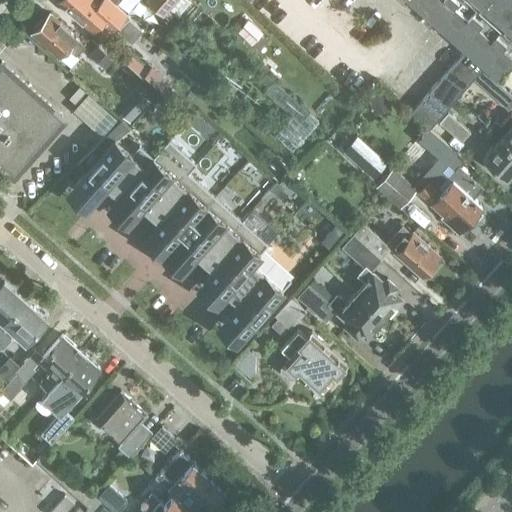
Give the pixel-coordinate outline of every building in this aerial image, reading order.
[(132,40),(142,28),(110,0),(98,0),(98,1),(97,0),(58,0),(82,20),(82,19),(91,27),(100,17),(114,29),(116,27),(132,40)] [(111,0),(122,10),(130,0),(111,0)] [(147,0),(164,15),(176,0),(147,0)] [(511,0),(408,0),(411,2),(422,12),(465,50),(483,67),(495,77),(498,80),(511,63),(511,0)] [(74,54),(82,46),(73,38),(75,36),(49,12),(32,32),(57,55),(65,46),(74,54)] [(264,32),(249,19),(238,31),(252,44),(253,43),(260,49),(270,39),(264,33),(264,32)] [(156,31),(149,25),(147,28),(154,34),(156,31)] [(104,67),(112,58),(94,43),(87,51),(104,67)] [(211,86),(215,81),(175,46),(171,50),(211,86)] [(270,100),(198,46),(192,53),(228,80),(218,93),(255,120),(270,100)] [(458,57),(458,58),(476,74),(483,67),(465,50),(458,57)] [(458,58),(446,71),(464,88),(474,77),(476,74),(458,58)] [(0,61),(0,159),(13,171),(46,133),(62,115),(1,61),(0,61)] [(264,92),(276,79),(261,66),(249,79),(264,92)] [(158,93),(167,83),(149,67),(140,76),(158,93)] [(476,74),(474,77),(486,88),(508,108),(510,106),(511,107),(511,93),(494,78),(495,77),(483,67),(476,74)] [(446,71),(437,81),(455,98),(464,88),(446,71)] [(437,81),(428,91),(446,108),(455,98),(437,81)] [(294,151),(320,121),(276,82),(267,92),(292,114),(275,133),(294,151)] [(208,104),(216,95),(205,86),(198,94),(208,104)] [(428,91),(419,101),(437,118),(446,108),(428,91)] [(87,93),(73,109),(92,125),(106,109),(87,93)] [(336,99),(330,93),(315,109),(322,115),(336,99)] [(388,93),(372,97),(377,114),(393,109),(392,109),(388,93)] [(419,101),(410,111),(429,128),(437,118),(419,101)] [(448,110),(439,120),(461,140),(470,130),(448,110)] [(111,128),(119,120),(110,111),(102,120),(111,128)] [(208,138),(216,129),(196,111),(188,120),(208,138)] [(511,123),(507,129),(499,122),(491,130),(511,148),(511,123)] [(105,134),(99,127),(87,138),(93,145),(105,134)] [(511,171),(511,148),(491,130),(485,136),(494,144),(482,156),(506,178),(511,171)] [(358,133),(344,149),(373,176),(388,160),(358,133)] [(75,182),(92,197),(105,182),(118,194),(153,155),(140,143),(132,152),(116,137),(75,182)] [(197,162),(169,137),(153,155),(118,194),(115,197),(133,214),(141,205),(150,213),(188,171),(189,171),(197,162)] [(481,205),(472,196),(482,185),(458,163),(448,174),(452,178),(439,192),(427,180),(417,191),(444,216),(448,211),(463,225),(481,205)] [(400,207),(418,187),(393,165),(376,185),(400,207)] [(476,179),(481,173),(477,170),(472,175),(476,179)] [(169,246),(215,195),(189,171),(188,171),(150,213),(159,221),(151,230),(169,246)] [(222,180),(228,174),(225,171),(219,177),(222,180)] [(276,195),(284,186),(277,181),(270,189),(276,195)] [(201,259),(203,261),(242,219),(215,195),(169,246),(186,262),(194,253),(201,259)] [(311,220),(321,209),(310,198),(300,209),(311,220)] [(268,243),(242,219),(203,261),(212,269),(204,278),(222,294),(224,291),(229,285),(260,252),(268,243)] [(363,221),(352,233),(380,259),(391,246),(395,251),(402,243),(394,235),(392,234),(386,241),(363,221)] [(347,231),(337,223),(321,241),(331,250),(347,231)] [(402,226),(394,235),(402,243),(395,251),(394,252),(420,275),(438,255),(412,232),(411,234),(402,226)] [(380,259),(352,233),(341,245),(354,256),(353,257),(364,266),(356,275),(363,281),(354,291),(384,319),(394,308),(392,306),(394,304),(386,296),(396,286),(386,278),(382,282),(369,270),(380,259)] [(260,252),(229,285),(224,291),(237,303),(224,318),(242,334),(265,307),(283,288),(290,279),(260,252)] [(0,316),(5,321),(0,325),(0,329),(26,300),(5,281),(0,286),(0,316)] [(336,294),(330,301),(309,281),(297,295),(307,304),(309,306),(324,320),(334,309),(347,321),(344,325),(356,336),(360,332),(365,337),(373,328),(375,330),(384,319),(354,291),(344,302),(336,294)] [(290,328),(307,309),(291,295),(274,314),(290,328)] [(47,319),(26,300),(0,329),(0,347),(12,334),(11,334),(15,330),(27,341),(47,319)] [(297,328),(283,344),(279,348),(288,356),(284,361),(285,362),(280,367),(280,371),(288,379),(292,379),(297,373),(318,392),(346,362),(311,331),(306,336),(297,328)] [(46,389),(81,350),(62,334),(40,359),(53,371),(49,376),(46,374),(39,382),(46,389)] [(245,372),(258,358),(249,349),(236,363),(245,372)] [(87,381),(99,367),(81,350),(46,389),(41,395),(60,411),(63,408),(87,381)] [(9,357),(0,367),(0,383),(1,384),(4,380),(5,381),(16,369),(19,366),(9,357)] [(27,379),(26,379),(17,370),(0,389),(10,398),(27,379)] [(116,445),(119,448),(115,454),(124,462),(148,436),(136,425),(146,414),(120,390),(96,417),(121,440),(116,445)] [(51,442),(73,417),(63,408),(60,411),(40,433),(51,442)] [(154,436),(166,447),(174,438),(162,427),(154,436)] [(179,448),(155,476),(195,511),(205,511),(213,503),(218,504),(225,496),(224,491),(226,489),(224,488),(227,484),(226,479),(218,471),(212,472),(210,475),(179,448)] [(96,511),(102,506),(43,453),(35,461),(87,509),(84,511),(81,511),(78,508),(74,511),(96,511)] [(195,511),(155,476),(154,476),(172,492),(161,504),(150,494),(139,507),(145,511),(195,511)] [(98,494),(116,511),(127,498),(109,482),(98,494)] [(66,511),(73,504),(64,496),(49,511),(66,511)]
